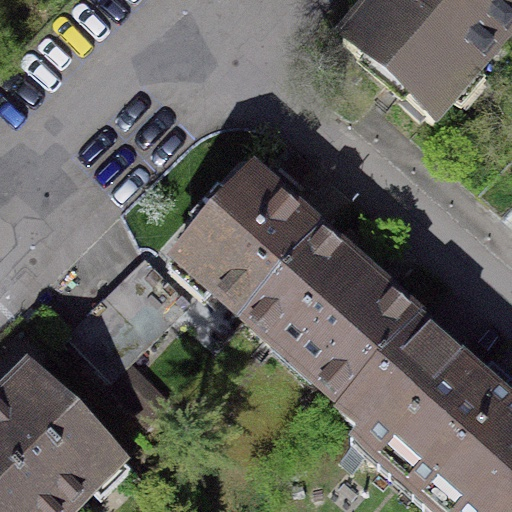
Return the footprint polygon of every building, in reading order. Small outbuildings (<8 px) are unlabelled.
[(433,127),(511,33),(511,0),(382,0),(343,47),(433,127)] [(244,324),(319,239),(325,233),(316,224),(306,215),(300,222),(251,179),(176,264),(244,324)] [(369,284),(319,239),(244,324),(343,412),(419,328),(389,301),(395,294),(385,286),(375,277),(369,284)] [(66,341),(111,385),(190,308),(145,262),(144,264),(146,266),(108,304),(70,341),(68,339),(66,341)] [(445,511),(498,511),(511,496),(511,410),(487,388),(419,328),(343,412),(339,417),(445,511)] [(0,511),(74,511),(93,494),(91,492),(116,466),(119,468),(121,466),(31,376),(0,406),(0,410),(3,413),(0,416),(0,511)] [(511,511),(511,496),(498,511),(511,511)]
